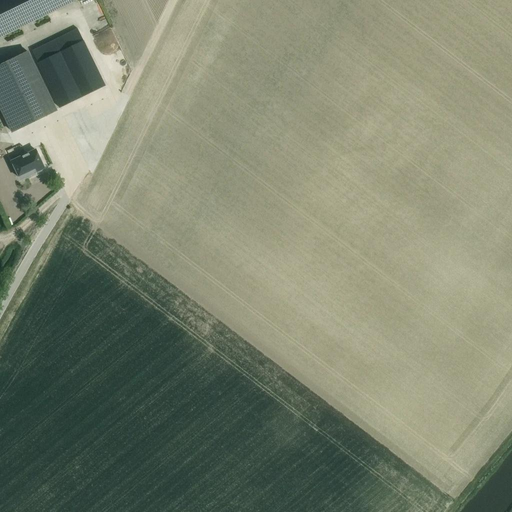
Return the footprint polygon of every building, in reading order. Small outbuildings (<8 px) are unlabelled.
[(0,0),(0,37),(75,1),(74,0),(0,0)] [(59,107),(102,86),(105,85),(77,28),(31,51),(37,63),(59,107)] [(0,66),(0,108),(11,131),(23,125),(57,108),(52,99),(30,52),(0,66)] [(90,122),(104,118),(102,113),(88,117),(90,122)] [(17,144),(28,138),(26,134),(15,140),(17,144)] [(35,149),(11,160),(20,178),(35,171),(37,172),(41,170),(42,168),(44,167),(35,149)] [(44,188),(49,184),(45,179),(40,183),(44,188)]
